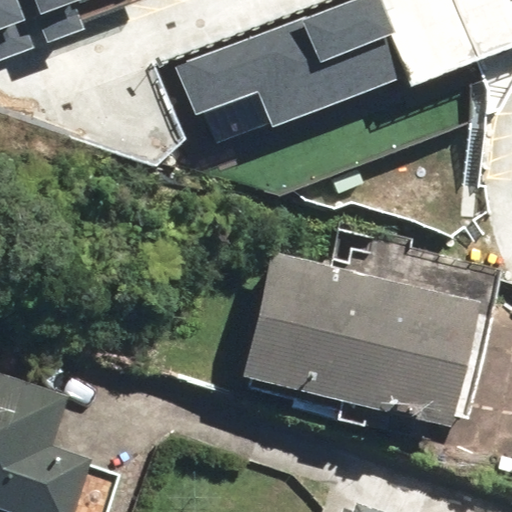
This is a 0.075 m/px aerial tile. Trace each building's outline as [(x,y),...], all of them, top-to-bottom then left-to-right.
[(18,0),(0,0),(0,60),(36,47),(18,0)] [(36,15),(46,44),(85,29),(82,21),(140,0),(34,0),(39,14),(36,15)] [(381,0),(352,0),(176,67),(195,116),(204,113),(216,144),(270,123),(272,129),(402,79),(386,36),(395,32),(381,0)] [(480,301),(273,252),(244,376),(451,425),(480,301)] [(68,394),(0,372),(0,511),(108,511),(120,475),(90,465),(92,460),(51,446),(68,394)] [(385,511),(355,502),(353,510),(342,507),(340,511),(385,511)]
